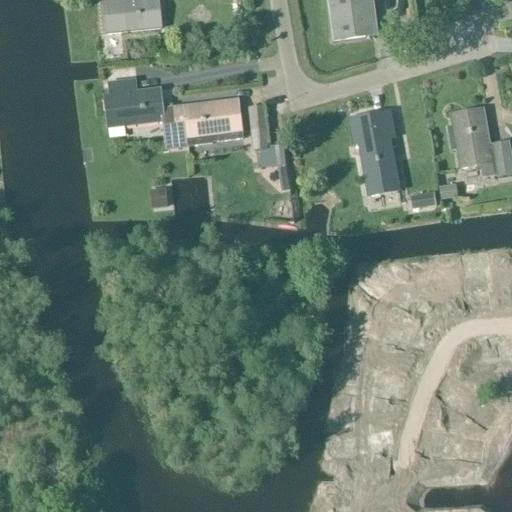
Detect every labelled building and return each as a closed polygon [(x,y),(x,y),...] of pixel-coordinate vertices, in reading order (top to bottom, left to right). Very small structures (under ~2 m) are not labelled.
[(103,4),(107,36),(161,31),(158,0),(117,0),(117,3),(103,4)] [(328,0),(334,44),(367,39),(365,23),(375,22),(372,0),(328,0)] [(166,152),(167,152),(167,151),(188,149),(185,121),(179,122),(179,124),(174,124),(173,111),(163,112),(160,92),(136,95),(135,83),(109,86),(111,102),(104,103),(106,120),(108,131),(163,124),(166,152)] [(185,121),(188,149),(213,145),(216,142),(216,137),(242,134),(238,103),(173,111),(174,124),(179,124),(179,122),(185,121)] [(269,151),(264,108),(248,110),(253,153),(269,151)] [(452,152),(457,152),(460,171),(481,167),(483,179),(498,177),(498,179),(511,176),(511,168),(508,145),(489,148),(483,112),(452,117),(454,129),(449,130),(452,152)] [(349,122),(354,147),(359,146),(369,199),(401,193),(391,140),(395,140),(391,114),(349,122)] [(285,168),(283,147),(270,149),(272,169),(285,168)] [(151,196),(152,206),(166,205),(165,195),(151,196)] [(430,200),(410,203),(412,217),(432,214),(430,200)] [(483,265),(463,268),(468,312),(488,310),(483,265)] [(387,277),(379,295),(419,315),(428,296),(387,277)] [(362,317),(357,337),(408,350),(413,331),(362,317)] [(511,336),(496,339),(506,391),(511,390),(511,336)] [(348,374),(346,394),(398,402),(400,382),(348,374)] [(450,378),(438,394),(480,426),(492,410),(450,378)] [(389,434),(333,442),(336,461),(392,453),(389,434)] [(425,434),(422,453),(473,463),(477,443),(425,434)]
